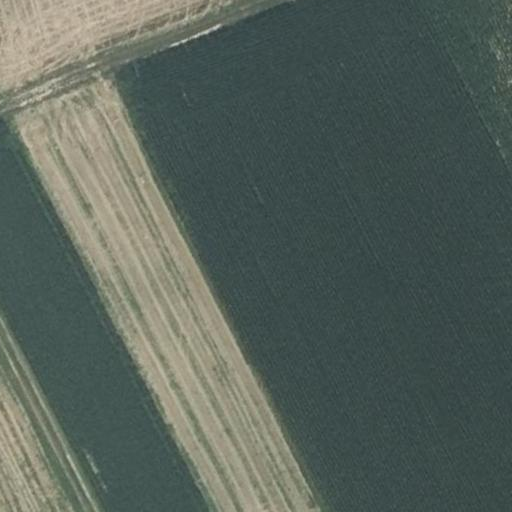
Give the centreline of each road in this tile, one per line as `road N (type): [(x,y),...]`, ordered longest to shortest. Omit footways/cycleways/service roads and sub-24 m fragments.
road 1 (track): [(0,111),(282,0)]
road 2 (track): [(0,295),(108,511)]
